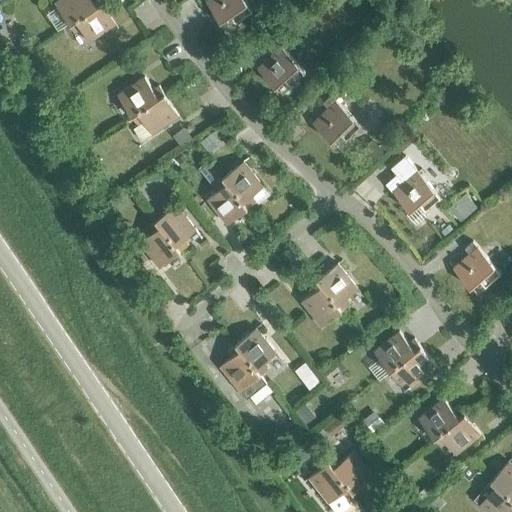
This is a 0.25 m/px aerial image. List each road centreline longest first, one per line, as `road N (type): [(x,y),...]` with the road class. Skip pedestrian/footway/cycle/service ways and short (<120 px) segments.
road 1 (tertiary): [(180,511),(0,251)]
road 2 (unclassified): [(163,0),(292,163),(343,194)]
road 3 (unclassified): [(343,194),(511,379)]
road 4 (unclassified): [(169,333),(343,194)]
road 5 (residential): [(71,511),(0,407)]
